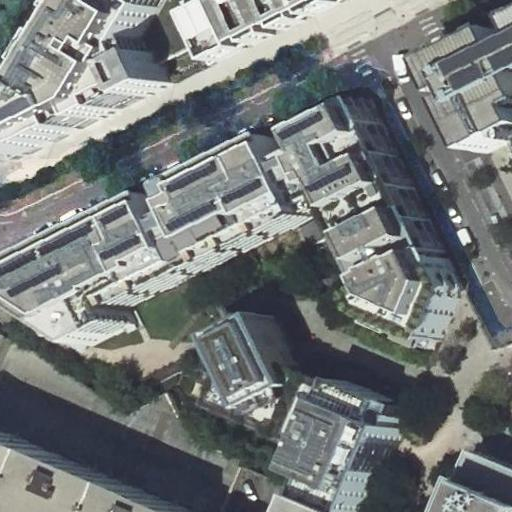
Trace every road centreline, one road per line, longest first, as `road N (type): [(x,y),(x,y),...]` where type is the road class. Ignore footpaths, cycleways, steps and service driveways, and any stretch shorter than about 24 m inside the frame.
road 1 (residential): [(0,234),(395,50)]
road 2 (residential): [(395,50),(511,284)]
